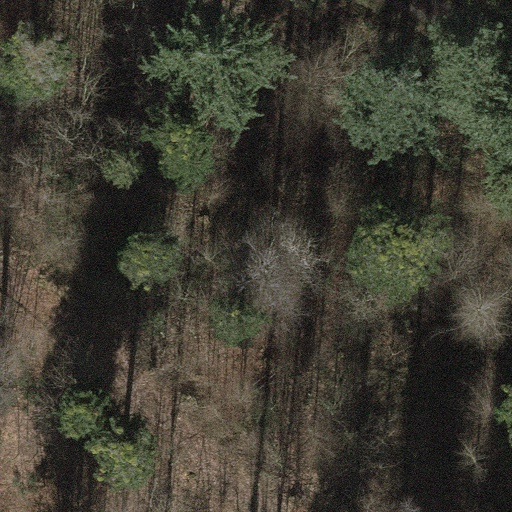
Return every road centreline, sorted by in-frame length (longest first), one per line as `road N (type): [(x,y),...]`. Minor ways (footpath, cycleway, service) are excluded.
road 1 (track): [(267,511),(226,489),(109,358),(0,276)]
road 2 (track): [(511,50),(470,44),(389,0)]
